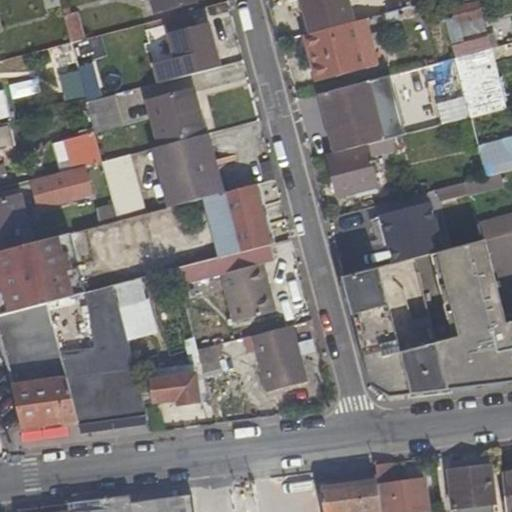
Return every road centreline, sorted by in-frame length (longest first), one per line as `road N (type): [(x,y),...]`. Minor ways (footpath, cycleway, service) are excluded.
road 1 (residential): [(248,0),(362,437)]
road 2 (tertiary): [(362,437),(0,483)]
road 3 (tertiary): [(511,418),(362,437)]
